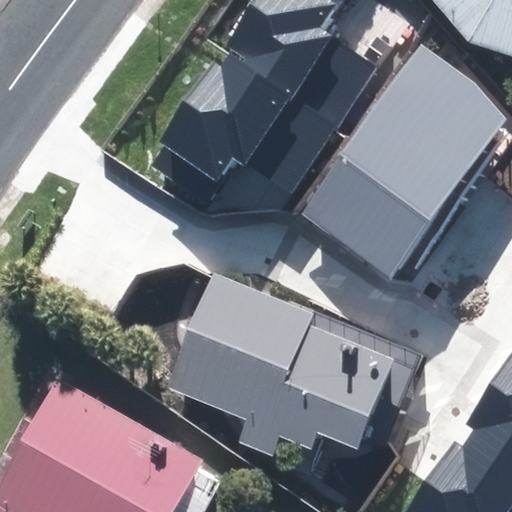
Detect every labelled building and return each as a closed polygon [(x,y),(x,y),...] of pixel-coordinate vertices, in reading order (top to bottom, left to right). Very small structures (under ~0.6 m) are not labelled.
[(204,74),(146,162),(205,200),(232,158),(290,195),(374,66),(315,29),(334,0),(255,0),(216,61),(224,66),(214,81),(204,74)] [(511,0),(427,0),(472,51),(511,64),(511,0)] [(305,212),(397,277),(506,123),(476,83),(422,45),(305,212)] [(224,285),(176,391),(254,427),(246,445),(275,458),(283,440),(318,456),(326,437),(359,452),(395,374),(312,336),(316,326),(224,285)] [(458,439),(409,511),(511,511),(511,361),(470,426),(478,431),(468,446),(458,439)] [(188,511),(211,473),(63,388),(0,495),(0,511),(188,511)]
